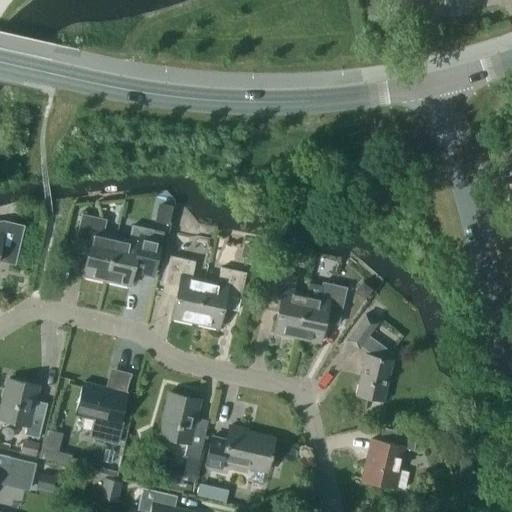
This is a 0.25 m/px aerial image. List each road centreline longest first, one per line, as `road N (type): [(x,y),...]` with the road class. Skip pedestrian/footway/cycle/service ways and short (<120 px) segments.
road 1 (residential): [(334,511),(296,391),(175,361),(139,331),(49,310),(25,310),(0,326)]
road 2 (tertiary): [(437,83),(332,99),(230,101),(0,62)]
road 3 (residential): [(511,367),(437,83)]
